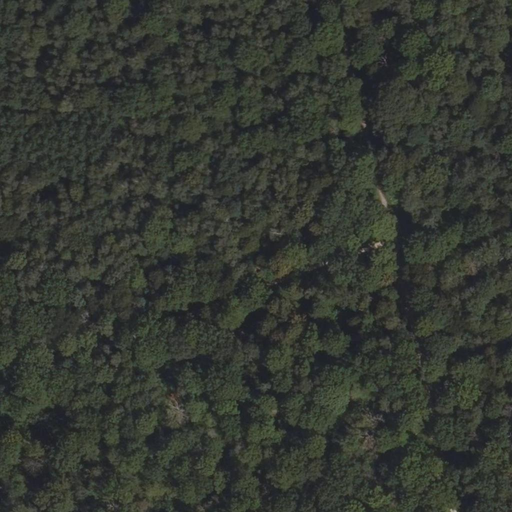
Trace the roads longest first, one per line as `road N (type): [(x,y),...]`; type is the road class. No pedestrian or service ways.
road 1 (track): [(462,511),(345,0)]
road 2 (track): [(0,393),(406,261)]
